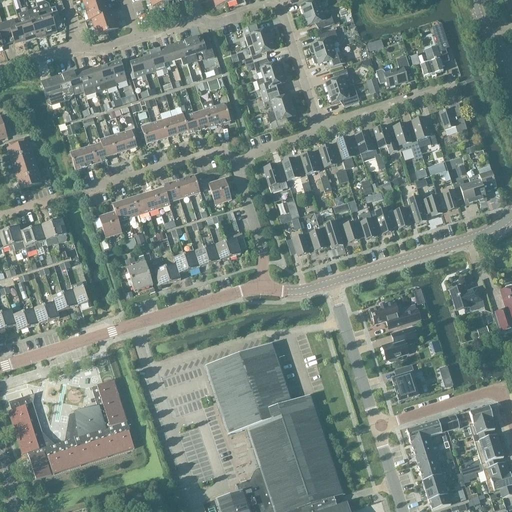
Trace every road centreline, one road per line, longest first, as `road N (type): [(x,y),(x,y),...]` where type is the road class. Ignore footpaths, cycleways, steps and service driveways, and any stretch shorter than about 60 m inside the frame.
road 1 (residential): [(0,70),(191,19),(276,6)]
road 2 (tertiary): [(0,367),(261,289)]
road 3 (tertiary): [(332,282),(480,235),(511,214)]
road 4 (residential): [(80,192),(214,151),(235,165)]
road 5 (residential): [(511,422),(492,391),(376,426)]
road 6 (residential): [(376,426),(332,282)]
road 7 (residential): [(320,129),(447,86)]
road 8 (residential): [(320,129),(276,6)]
road 9 (residential): [(235,165),(263,262),(261,289)]
